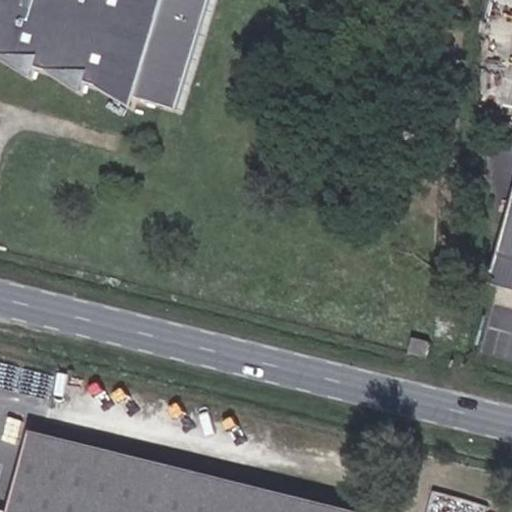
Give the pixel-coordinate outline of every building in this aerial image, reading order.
[(115,89),(141,0),(0,0),(0,53),(7,56),(33,74),(38,61),(53,68),(88,92),(93,79),(110,84),(115,89)] [(216,0),(141,0),(115,89),(127,101),(130,91),(186,107),(216,0)] [(511,282),(511,194),(489,276),(511,282)] [(417,333),(412,351),(435,356),(439,338),(417,333)] [(344,511),(35,438),(17,511),(344,511)]
